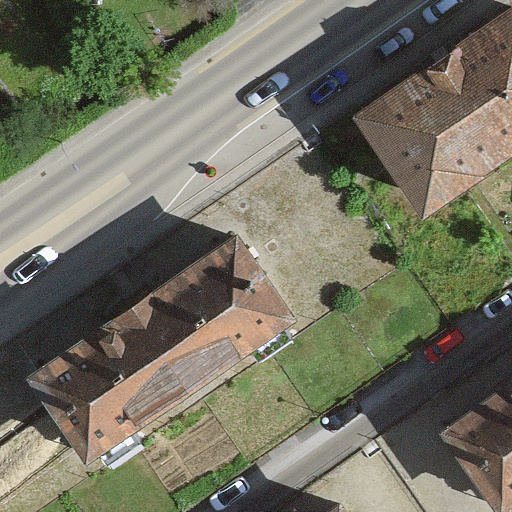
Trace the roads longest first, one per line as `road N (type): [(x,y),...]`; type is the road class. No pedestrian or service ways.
road 1 (primary): [(373,0),(0,261)]
road 2 (residential): [(511,300),(223,511)]
